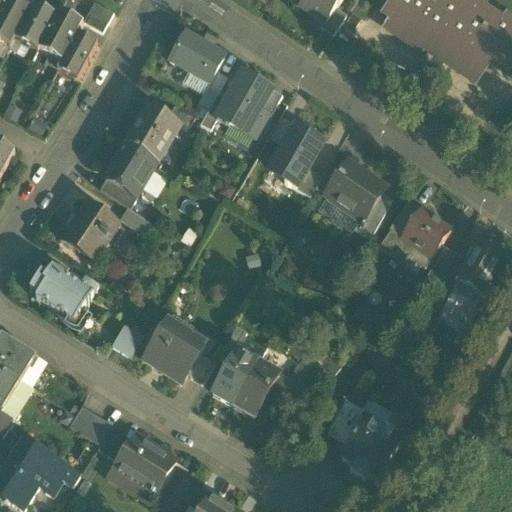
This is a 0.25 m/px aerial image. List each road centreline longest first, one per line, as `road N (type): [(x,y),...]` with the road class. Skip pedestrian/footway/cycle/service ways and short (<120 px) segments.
road 1 (residential): [(182,0),(314,82),(511,224)]
road 2 (residential): [(0,324),(314,511)]
road 3 (residential): [(168,0),(0,247)]
